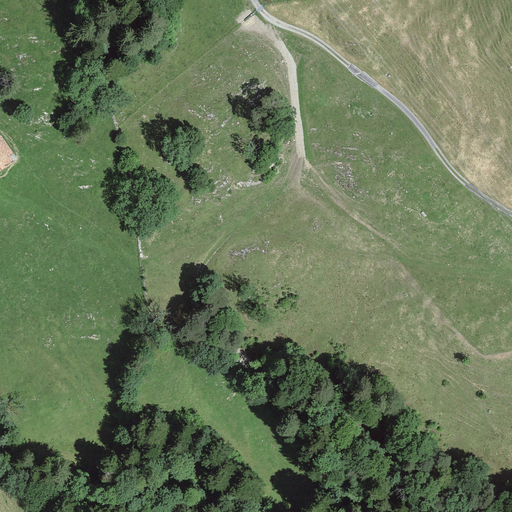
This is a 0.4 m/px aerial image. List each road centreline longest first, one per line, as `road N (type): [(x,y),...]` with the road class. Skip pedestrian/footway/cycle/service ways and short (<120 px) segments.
road 1 (track): [(511,214),(460,181),(394,99),(254,0)]
road 2 (track): [(197,279),(199,266),(288,180),(299,144),(278,23)]
road 3 (track): [(336,511),(301,421),(211,327),(197,279)]
